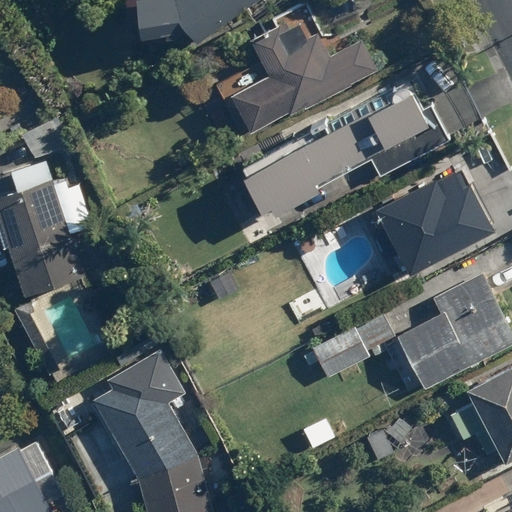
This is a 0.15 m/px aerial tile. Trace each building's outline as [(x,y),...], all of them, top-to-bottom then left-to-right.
[(139,0),(142,32),(166,30),(167,36),(185,34),(184,28),(190,28),(199,41),(256,0),(139,0)] [(264,57),(218,79),(242,132),(290,110),(291,112),(309,103),(310,106),(355,85),(353,81),(382,67),(367,34),(331,50),(321,27),(310,32),(303,16),(293,21),(290,15),(252,33),(264,57)] [(411,77),(244,162),(269,212),(323,185),(318,176),(433,118),(411,77)] [(0,191),(0,208),(26,293),(86,275),(72,230),(94,223),(81,179),(70,182),(67,174),(56,177),(55,173),(53,174),(48,158),(12,170),(17,186),(0,191)] [(386,221),(411,270),(499,226),(474,177),(442,193),(432,174),(395,192),(405,212),(386,221)] [(399,330),(427,385),(511,342),(511,321),(485,268),(434,293),(442,309),(399,330)] [(399,338),(383,308),(313,344),(328,374),(399,338)] [(148,511),(215,511),(200,455),(201,455),(199,453),(199,451),(198,451),(170,400),(187,391),(162,345),(108,374),(114,384),(94,395),(139,476),(148,511)] [(511,360),(467,383),(475,399),(451,411),(464,438),(478,431),(488,451),(500,445),(508,459),(511,457),(511,360)] [(0,405),(9,400),(0,387),(0,405)] [(337,435),(327,412),(302,422),(312,445),(337,435)] [(419,436),(407,414),(368,434),(381,457),(419,436)] [(0,511),(49,511),(55,509),(50,501),(66,492),(34,433),(0,450),(0,511)]
